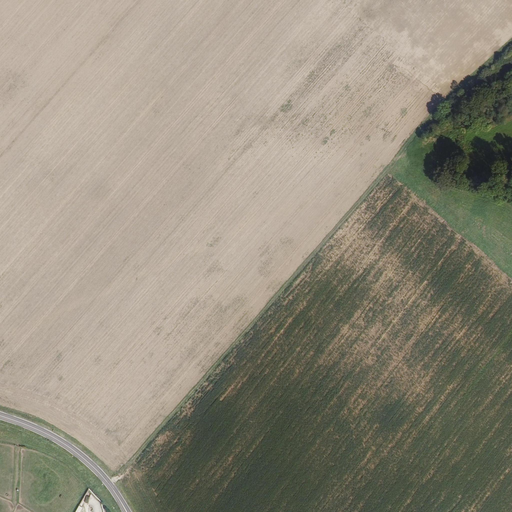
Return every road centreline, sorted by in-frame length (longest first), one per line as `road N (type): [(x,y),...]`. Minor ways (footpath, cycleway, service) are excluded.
road 1 (track): [(109,484),(511,35)]
road 2 (secondary): [(126,511),(79,454),(0,415)]
